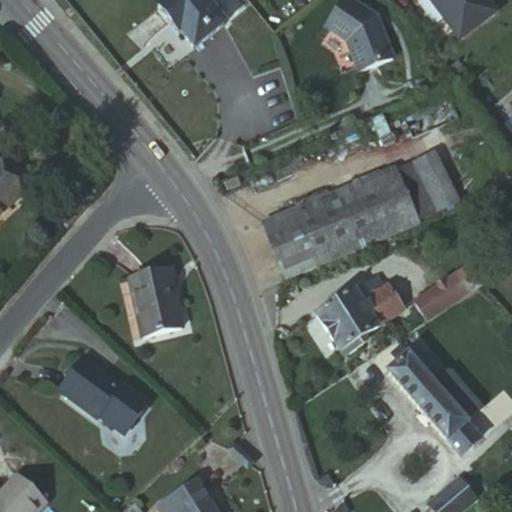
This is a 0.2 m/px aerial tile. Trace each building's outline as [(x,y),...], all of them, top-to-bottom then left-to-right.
[(160,0),(142,15),(161,43),(166,40),(180,60),(210,39),(201,26),(208,21),(193,0),(160,0)] [(462,0),(407,0),(441,48),(478,22),(462,0)] [(362,35),(332,10),(308,37),(329,53),(344,88),(380,74),(362,35)] [(511,99),(509,102),(511,106),(511,133),(495,147),(511,167),(511,99)] [(0,200),(19,180),(0,159),(0,200)] [(399,233),(377,180),(249,229),(269,283),(399,233)] [(402,339),(464,294),(449,275),(389,319),(399,333),(402,339)] [(180,341),(170,280),(129,286),(139,345),(180,341)] [(323,360),(389,319),(363,282),(301,321),(323,360)] [(442,462),(465,445),(384,356),(374,366),(381,374),(373,381),(442,462)] [(100,393),(61,363),(38,394),(77,422),(77,424),(101,441),(127,409),(103,390),(100,393)] [(449,511),(458,505),(442,485),(412,511),(449,511)] [(0,511),(33,511),(11,488),(0,499),(0,511)] [(146,511),(201,511),(196,503),(187,509),(176,492),(146,511)]
